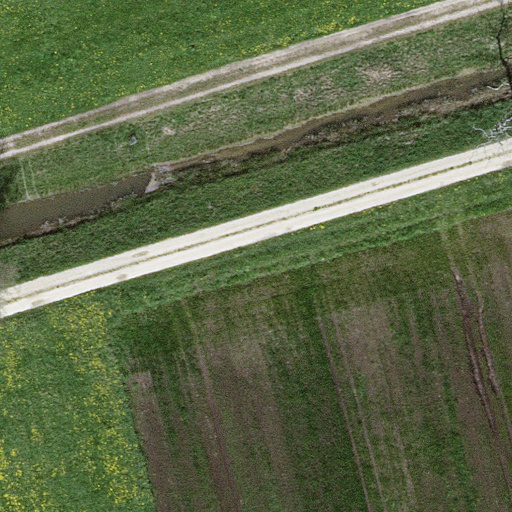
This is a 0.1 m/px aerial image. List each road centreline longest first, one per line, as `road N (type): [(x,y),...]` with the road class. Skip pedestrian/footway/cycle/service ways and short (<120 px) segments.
road 1 (track): [(511,149),(0,300)]
road 2 (track): [(495,0),(0,148)]
